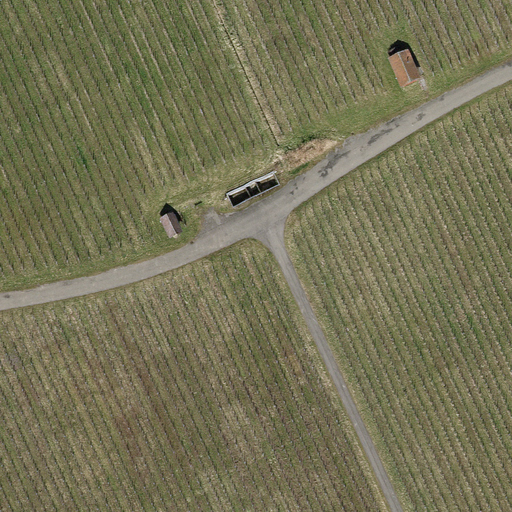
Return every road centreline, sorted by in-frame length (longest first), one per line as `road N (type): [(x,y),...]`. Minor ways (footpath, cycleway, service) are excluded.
road 1 (track): [(511,83),(270,224),(104,282),(0,301)]
road 2 (track): [(270,224),(403,511)]
